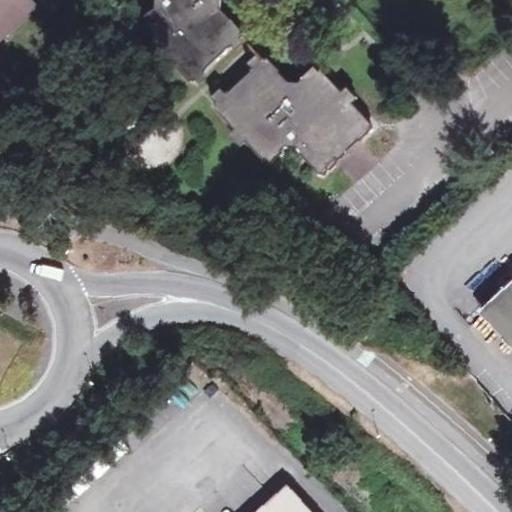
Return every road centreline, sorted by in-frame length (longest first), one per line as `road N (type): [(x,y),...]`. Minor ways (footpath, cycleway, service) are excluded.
road 1 (tertiary): [(237,306),(313,348),(499,511)]
road 2 (tertiary): [(237,306),(186,287),(136,281),(58,286)]
road 3 (tertiary): [(70,367),(141,319),(237,306)]
